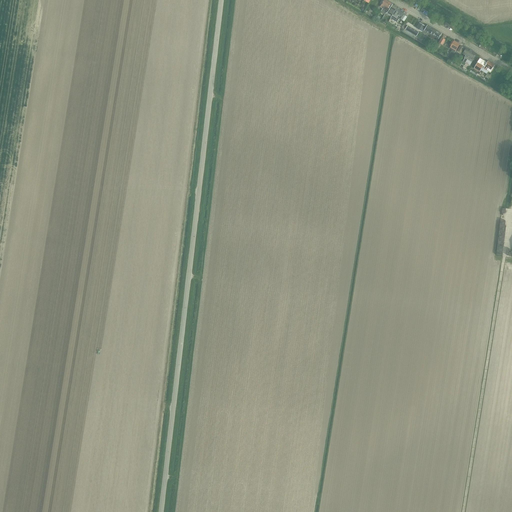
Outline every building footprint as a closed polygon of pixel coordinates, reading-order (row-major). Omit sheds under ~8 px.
[(384,0),(381,6),(380,7),(383,9),(380,13),(385,16),(386,14),(391,5),(391,4),(384,0)] [(391,5),(386,14),(388,15),(389,14),(392,16),(392,15),(397,7),(393,5),(392,6),(391,5)] [(391,17),(390,18),(397,22),(400,18),(401,16),(400,19),(404,22),(407,17),(404,15),(403,15),(405,12),(397,7),(392,15),(392,16),(391,17)] [(364,11),(363,12),(372,18),(374,15),(365,10),(364,11)] [(419,24),(416,29),(422,32),(423,31),(426,26),(423,25),(419,23),(419,24)] [(428,25),(426,27),(424,31),(439,39),(442,33),(428,25)] [(408,26),(405,30),(409,32),(414,35),(416,31),(408,26)] [(452,50),(449,55),(448,56),(452,58),(456,52),(455,51),(459,44),(454,41),(453,42),(452,41),(450,45),(451,45),(450,48),(452,50)] [(466,55),(465,57),(468,59),(466,63),(470,65),(477,54),(467,48),(463,53),(466,55)] [(492,70),(495,65),(488,61),(487,63),(484,69),(490,72),(491,70),(492,70)] [(483,65),(478,62),(474,67),(480,70),(483,65)]
